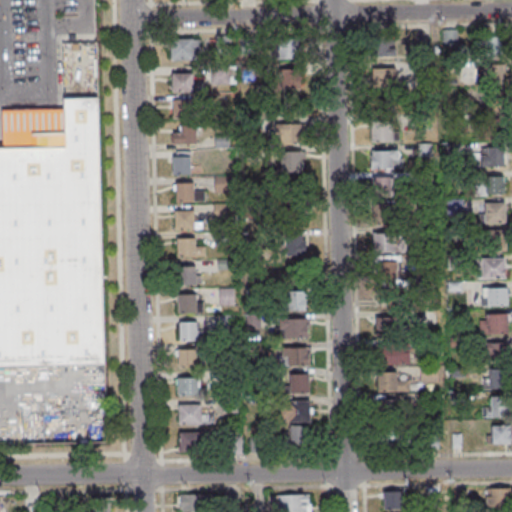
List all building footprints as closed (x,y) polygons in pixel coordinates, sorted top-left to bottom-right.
[(444,31),(444,46),(457,46),(457,31),(444,31)] [(477,53),(505,53),(505,37),(477,37),(477,53)] [(299,38),(279,38),(279,60),(299,60),(299,38)] [(395,55),(395,38),(371,38),(371,55),(395,55)] [(171,40),(171,61),(198,61),(198,40),(171,40)] [(475,65),(475,90),(505,90),(505,65),(475,65)] [(211,68),(211,85),(233,85),(233,68),(211,68)] [(374,69),(374,90),(397,90),(397,69),(374,69)] [(277,95),(301,95),(301,72),(277,72),(277,95)] [(194,93),(194,73),(172,73),(172,93),(194,93)] [(0,365),(103,363),(97,97),(65,98),(65,108),(1,110),(2,142),(0,142),(0,365)] [(173,119),(196,119),(196,100),(173,100),(173,119)] [(395,123),(371,123),(371,143),(395,143),(395,123)] [(302,124),(277,124),(277,144),(302,144),(302,124)] [(197,144),(197,125),(180,125),(180,133),(173,133),(173,144),(197,144)] [(481,167),(504,167),(504,147),(481,147),(481,167)] [(371,169),(402,169),(402,151),(371,151),(371,169)] [(173,174),(191,174),(191,152),(173,152),(173,174)] [(280,152),(280,174),(303,174),(303,152),(280,152)] [(486,175),(486,194),(505,194),(505,175),(486,175)] [(230,177),(214,177),(214,192),(230,192),(230,177)] [(176,201),(205,201),(205,192),(195,192),(195,182),(176,182),(176,201)] [(507,202),(487,202),(487,223),(507,223),(507,202)] [(230,218),(230,204),(214,204),(214,218),(230,218)] [(395,204),(374,204),(374,222),(395,222),(395,204)] [(175,228),(195,228),(195,210),(175,210),(175,228)] [(507,228),(486,228),(486,249),(507,249),(507,228)] [(280,246),(297,252),(302,237),(285,231),(280,246)] [(373,234),(373,254),(397,254),(397,234),(373,234)] [(177,257),(205,257),(205,248),(195,248),(195,238),(177,238),(177,257)] [(401,288),(397,281),(407,276),(395,253),(373,265),(389,294),(401,288)] [(505,258),(483,258),(483,278),(505,278),(505,258)] [(196,267),(178,267),(178,285),(196,285),(196,267)] [(233,305),(233,288),(219,288),(219,305),(233,305)] [(481,288),(481,305),(508,305),(508,288),(481,288)] [(306,310),(306,291),(285,291),(285,310),(306,310)] [(178,313),(198,313),(198,294),(178,294),(178,313)] [(508,314),(481,314),(481,334),(508,334),(508,314)] [(403,315),(376,315),(376,334),(403,334),(403,315)] [(308,338),(308,318),(277,318),(277,338),(308,338)] [(179,342),(199,342),(199,322),(179,322),(179,342)] [(486,343),(486,363),(508,363),(508,343),(486,343)] [(309,347),(285,347),(285,365),(309,365),(309,347)] [(409,365),(409,347),(379,347),(379,365),(409,365)] [(178,349),(178,368),(198,368),(198,349),(178,349)] [(437,383),(437,369),(421,369),(421,383),(437,383)] [(488,370),(488,391),(505,391),(505,370),(488,370)] [(290,393),(310,393),(310,373),(290,373),(290,393)] [(409,393),(409,373),(376,373),(376,393),(409,393)] [(200,395),(200,378),(176,378),(176,395),(200,395)] [(487,399),(487,443),(509,443),(510,399),(487,399)] [(310,400),(286,400),(286,422),(310,422),(310,400)] [(403,403),(376,403),(376,417),(403,417),(403,403)] [(202,404),(178,404),(178,424),(214,424),(214,413),(202,413),(202,404)] [(307,446),(307,426),(288,426),(288,446),(307,446)] [(204,451),(204,432),(179,432),(179,451),(204,451)] [(511,489),(486,489),(486,508),(511,508),(511,489)] [(403,510),(403,492),(384,492),(384,510),(403,510)] [(179,511),(204,511),(205,494),(179,494),(179,511)] [(309,511),(310,496),(280,496),(280,511),(309,511)] [(91,505),(92,511),(109,511),(113,511),(109,499),(91,505)]
